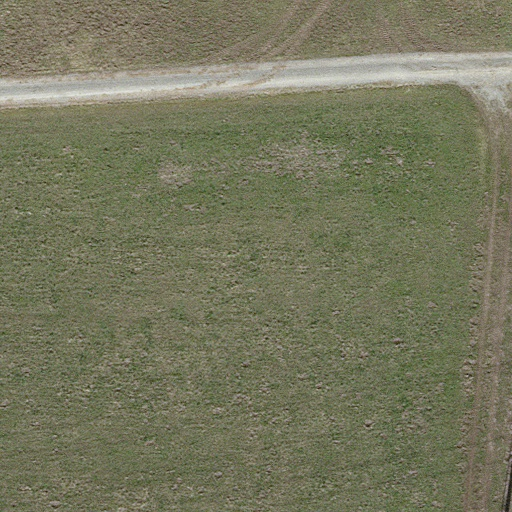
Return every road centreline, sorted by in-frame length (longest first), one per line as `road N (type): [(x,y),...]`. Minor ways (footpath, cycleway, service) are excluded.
road 1 (track): [(487,65),(0,93)]
road 2 (track): [(475,511),(505,107),(487,65)]
